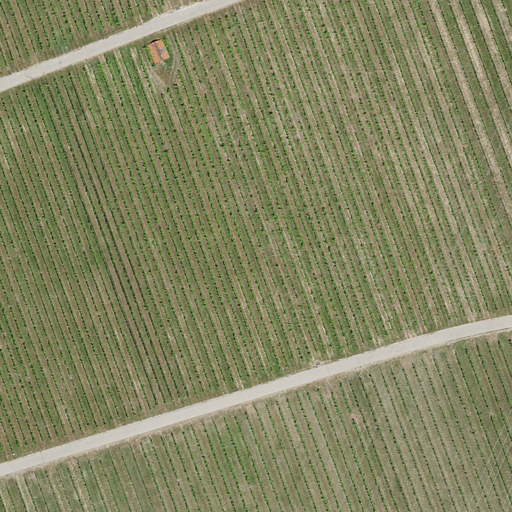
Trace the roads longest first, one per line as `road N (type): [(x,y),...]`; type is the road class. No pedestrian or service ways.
road 1 (track): [(0,470),(511,323)]
road 2 (track): [(0,88),(242,0)]
